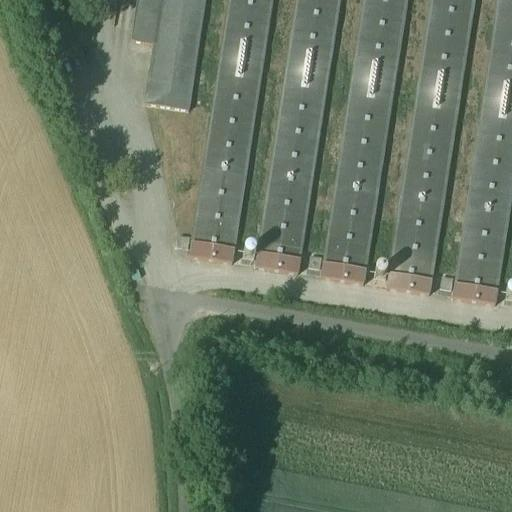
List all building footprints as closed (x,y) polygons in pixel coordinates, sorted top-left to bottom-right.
[(511,0),(136,0),(129,44),(153,48),(144,107),(187,114),(193,78),(192,78),(204,0),(228,0),(188,260),(231,267),(271,0),(295,0),(254,271),(297,277),(339,0),(362,0),(320,281),(362,287),(406,0),(430,0),(386,291),(428,298),(473,0),(497,0),(451,301),(494,308),(511,189),(511,0)] [(182,241),(180,242),(179,242),(178,244),(177,245),(177,246),(177,248),(178,249),(179,250),(180,251),(182,251),(184,251),(186,249),(187,248),(187,247),(187,246),(187,245),(186,243),(185,242),(184,241),(182,241)] [(247,251),(245,252),(244,254),(243,256),(244,259),(246,260),(247,261),(249,261),(250,261),(251,260),(253,259),(253,256),(253,254),(252,253),(251,252),(249,251),(247,251)] [(316,260),(314,260),(312,260),(311,261),(310,263),(309,265),(310,268),(311,269),(312,270),(314,270),(317,269),(318,268),(319,265),(319,263),(318,262),(317,261),(316,260)] [(380,271),(378,272),(377,272),(375,274),(374,277),(376,279),(377,280),(378,281),(380,282),(382,281),(383,280),(384,279),(385,276),(384,274),(383,273),(382,272),(380,271)] [(445,282),(443,283),(442,283),(441,284),(440,287),(441,288),(441,290),(442,291),(444,292),(445,292),(447,292),(448,291),(450,290),(451,287),(450,285),(449,284),(448,283),(445,282)]
